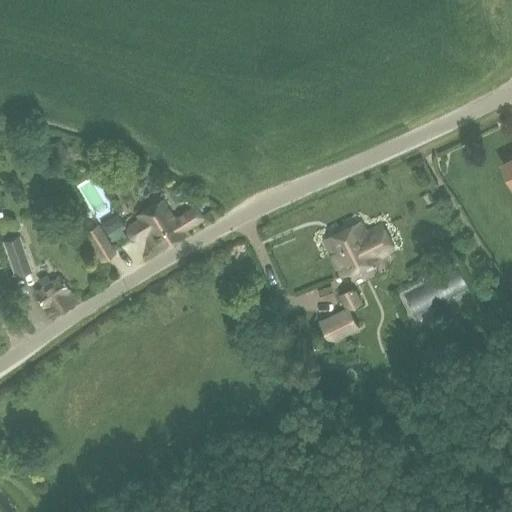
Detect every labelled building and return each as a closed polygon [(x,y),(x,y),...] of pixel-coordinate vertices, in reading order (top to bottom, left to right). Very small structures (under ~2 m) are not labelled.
[(149,232),(160,249),(185,234),(182,229),(203,217),(196,204),(175,217),(163,198),(137,214),(139,220),(130,226),(129,232),(133,238),(137,239),(149,232)] [(0,217),(0,227),(2,234),(19,230),(17,221),(9,222),(7,216),(0,217)] [(362,223),(324,238),(342,276),(375,262),(374,260),(396,251),(383,222),(365,229),(362,223)] [(85,231),(102,259),(115,251),(97,223),(85,231)] [(21,235),(3,241),(14,276),(33,272),(21,235)] [(52,316),(77,300),(60,275),(51,280),(47,274),(40,279),(44,285),(35,291),(52,316)] [(321,319),(332,343),(360,331),(352,309),(364,303),(358,287),(340,294),(346,308),(321,319)]
